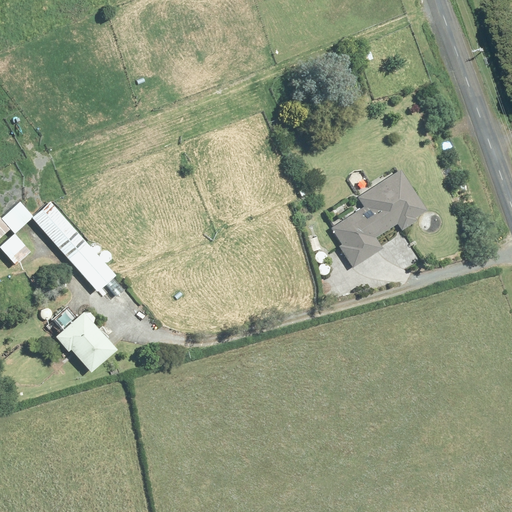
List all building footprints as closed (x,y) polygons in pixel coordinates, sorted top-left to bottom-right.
[(416,223),(413,218),(424,211),(398,171),(357,197),(364,208),(329,230),(339,246),(337,247),(351,270),(382,251),(375,239),(397,225),(401,232),(416,223)] [(19,201),(0,217),(0,237),(8,230),(12,235),(14,234),(29,220),(33,216),(19,201)] [(96,293),(97,291),(102,296),(112,288),(107,283),(114,276),(104,266),(88,248),(48,203),(33,216),(29,220),(96,293)] [(29,254),(12,235),(0,246),(0,251),(14,267),(29,254)] [(330,273),(323,252),(313,255),(320,276),(330,273)] [(123,294),(117,288),(107,300),(114,305),(123,294)] [(50,321),(59,331),(51,338),(64,353),(67,351),(87,375),(113,352),(103,340),(108,336),(101,327),(96,331),(89,323),(92,320),(83,310),(80,313),(71,321),(62,310),(50,321)]
